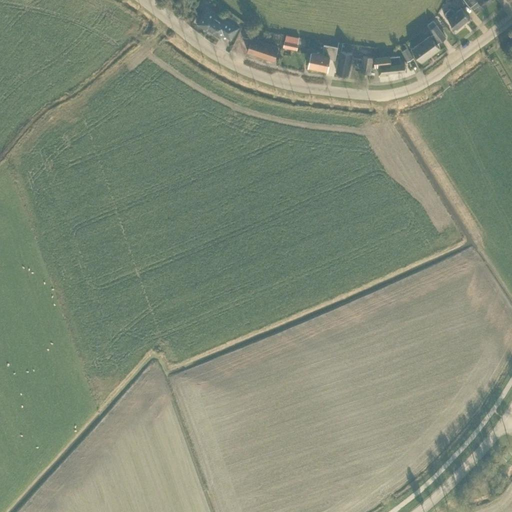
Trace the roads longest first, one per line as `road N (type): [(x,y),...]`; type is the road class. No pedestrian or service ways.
road 1 (unclassified): [(142,0),(214,53),(266,78),(381,96),(432,78),(511,19)]
road 2 (tertiary): [(420,511),(511,412)]
